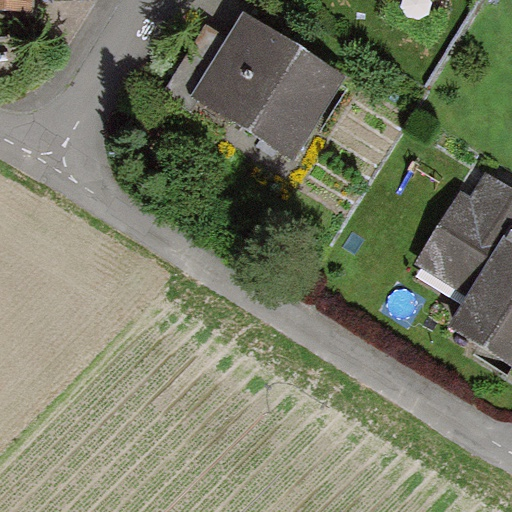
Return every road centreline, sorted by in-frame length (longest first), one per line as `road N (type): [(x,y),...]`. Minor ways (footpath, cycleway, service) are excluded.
road 1 (residential): [(511,455),(44,168)]
road 2 (residential): [(44,168),(150,0)]
